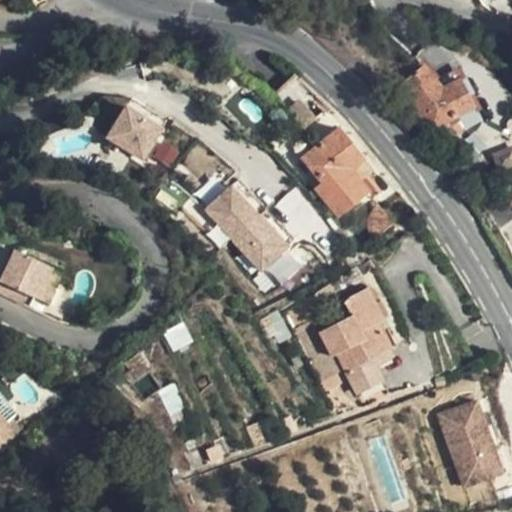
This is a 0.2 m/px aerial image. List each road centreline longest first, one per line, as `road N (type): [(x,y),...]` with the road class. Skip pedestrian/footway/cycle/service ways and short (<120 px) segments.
road 1 (tertiary): [(191,17),(264,29),(328,71),(421,178),(483,268),(511,328)]
road 2 (residential): [(0,311),(38,330),(100,335),(130,323),(153,288),(152,264),(134,228),(89,195),(0,195)]
